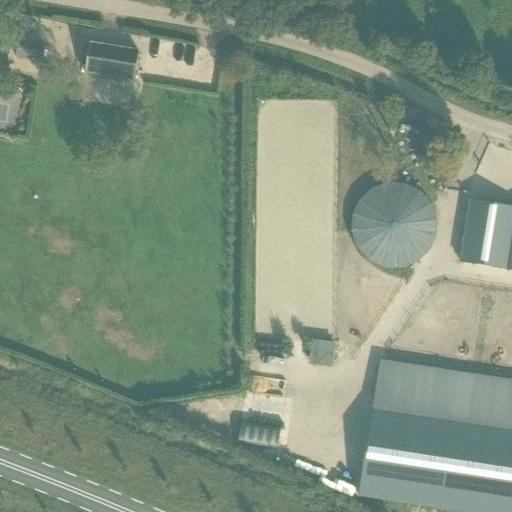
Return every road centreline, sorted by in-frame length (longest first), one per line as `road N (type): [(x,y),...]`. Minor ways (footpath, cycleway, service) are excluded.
road 1 (unclassified): [(69,0),(310,47),(511,134)]
road 2 (secondary): [(124,511),(0,463)]
